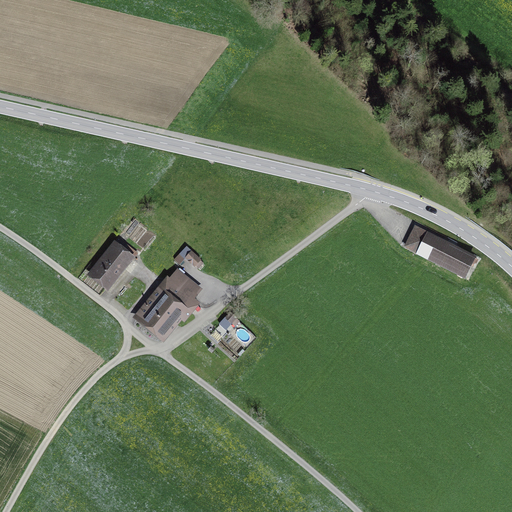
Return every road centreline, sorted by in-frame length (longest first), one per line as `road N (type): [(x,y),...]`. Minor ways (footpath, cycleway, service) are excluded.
road 1 (tertiary): [(511,262),(445,215),(371,190),(0,106)]
road 2 (track): [(371,190),(155,350)]
road 3 (track): [(155,350),(358,511)]
road 4 (track): [(4,511),(41,449),(102,373),(155,350)]
road 5 (track): [(155,350),(0,227)]
